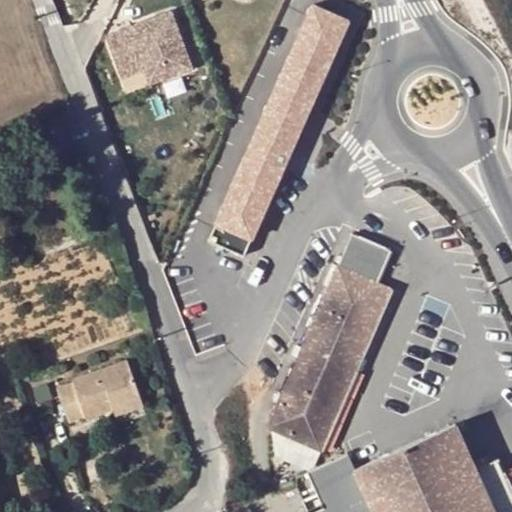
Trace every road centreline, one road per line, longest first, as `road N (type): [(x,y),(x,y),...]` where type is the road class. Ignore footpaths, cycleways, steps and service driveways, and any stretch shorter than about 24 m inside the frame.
road 1 (residential): [(202,511),(213,475),(191,396),(38,0)]
road 2 (primary): [(393,65),(379,95),(385,127),(407,149),(435,156)]
